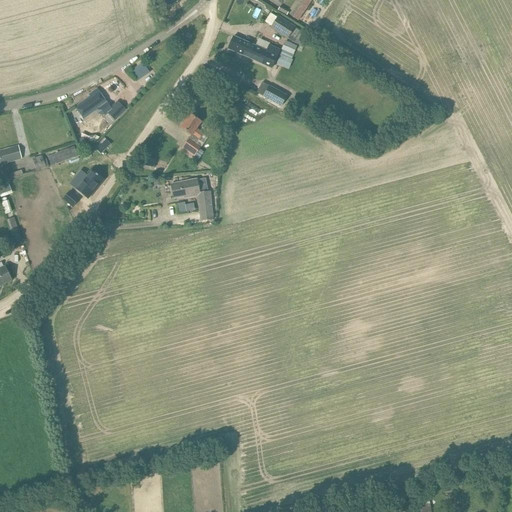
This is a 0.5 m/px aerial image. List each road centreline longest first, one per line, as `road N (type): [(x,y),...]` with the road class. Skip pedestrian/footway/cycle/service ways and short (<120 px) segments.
road 1 (unclassified): [(0,303),(99,201),(204,46),(206,2)]
road 2 (unclassified): [(0,103),(84,83),(206,2)]
